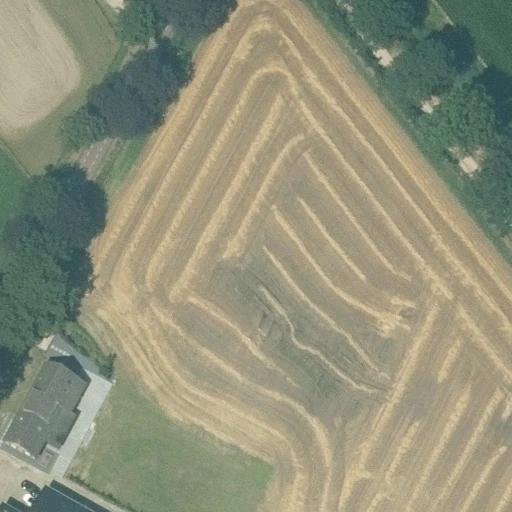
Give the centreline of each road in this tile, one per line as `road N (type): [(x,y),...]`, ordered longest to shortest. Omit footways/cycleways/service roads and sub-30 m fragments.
road 1 (unclassified): [(0,321),(174,0)]
road 2 (track): [(337,0),(511,220)]
